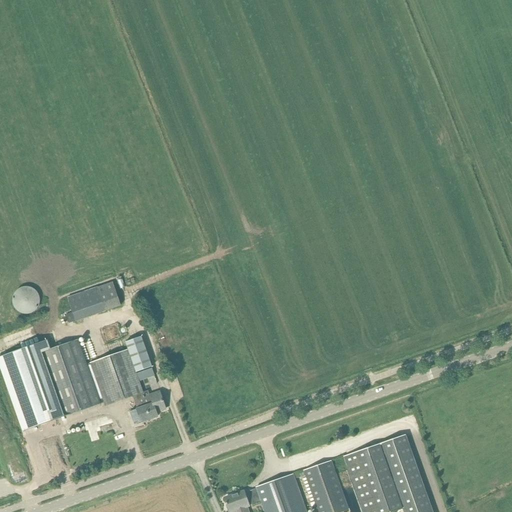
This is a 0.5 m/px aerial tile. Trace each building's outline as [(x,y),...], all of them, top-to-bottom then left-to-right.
[(71,321),(118,307),(110,282),(64,296),(71,321)] [(40,299),(39,295),(38,293),(37,291),(36,288),(33,286),(30,285),(27,284),(25,283),(22,284),(19,284),(16,286),(14,287),(12,290),(10,292),(9,296),(9,298),(9,301),(10,305),(11,307),(13,309),(15,311),(18,313),(21,314),(23,314),(26,314),(29,313),(32,312),(34,310),(36,308),(38,305),(39,302),(40,299)] [(141,337),(125,342),(128,350),(135,373),(152,367),(141,337)] [(47,341),(0,357),(0,363),(24,431),(65,416),(101,404),(87,365),(79,341),(50,351),(47,341)] [(105,406),(133,396),(142,393),(142,392),(127,350),(90,363),(105,406)] [(144,397),(142,393),(133,396),(137,409),(137,410),(141,422),(158,416),(156,412),(166,409),(162,400),(159,391),(144,397)] [(0,452),(12,487),(29,481),(24,469),(18,471),(0,417),(0,452)] [(432,511),(405,435),(374,446),(344,457),(362,511),(393,511),(396,511),(402,509),(403,511),(432,511)] [(57,444),(48,447),(54,468),(64,466),(57,444)] [(341,511),(348,510),(334,471),(331,461),(304,471),(318,511),(341,511)] [(244,492),(225,499),(226,503),(225,503),(226,505),(227,505),(229,511),(231,511),(234,511),(249,511),(247,506),(249,505),(247,502),(250,501),(252,504),(261,501),(265,511),(305,511),(296,484),(294,479),(293,475),(256,488),(256,489),(244,493),(244,492)]
